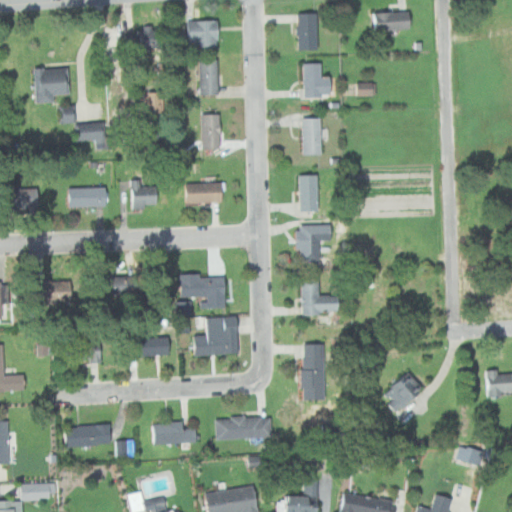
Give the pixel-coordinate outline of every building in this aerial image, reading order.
[(321,49),(320,12),(300,13),(300,50),(321,49)] [(403,12),(367,13),(368,30),(403,29),(403,12)] [(190,21),(191,46),(222,45),(221,20),(190,21)] [(136,28),(136,49),(162,48),(161,27),(136,28)] [(221,94),(221,61),(201,61),(201,94),(221,94)] [(324,76),(316,76),(316,61),(298,61),(299,95),(325,94),(324,76)] [(36,102),(56,102),(56,94),(71,94),(70,68),(36,69),(36,102)] [(107,75),(108,113),(130,112),(130,75),(107,75)] [(372,81),(351,81),(351,94),(373,94),(372,81)] [(166,113),(166,92),(144,92),(144,113),(166,113)] [(62,122),(77,123),(77,107),(62,107),(62,122)] [(198,148),(216,147),(215,112),(198,112),(198,148)] [(298,153),(317,153),(316,116),(297,117),(298,153)] [(78,140),(97,139),(98,148),(108,147),(107,122),(77,123),(78,140)] [(295,209),(313,209),(312,173),(294,173),(295,209)] [(127,208),(140,208),(140,203),(152,203),(151,181),(126,181),(127,208)] [(181,201),(215,202),(215,182),(181,181),(181,201)] [(64,206),(103,205),(103,186),(64,187),(64,206)] [(33,187),(0,188),(0,207),(33,207),(33,187)] [(296,260),(315,259),(314,239),(325,239),(325,223),(291,224),(292,249),(296,249),(296,260)] [(220,306),(219,276),(196,276),(196,272),(175,272),(175,297),(197,296),(197,307),(220,306)] [(86,275),(88,295),(112,293),(111,273),(86,275)] [(59,301),(59,278),(34,279),(34,302),(59,301)] [(298,313),(333,311),(333,293),(316,294),(315,278),(297,279),(298,313)] [(24,282),(28,304),(34,302),(31,280),(24,282)] [(190,314),(189,299),(171,300),(171,314),(190,314)] [(189,354),(233,353),(232,315),(201,316),(201,334),(189,334),(189,354)] [(163,336),(122,337),(123,355),(164,354),(163,336)] [(60,359),(95,360),(96,341),(60,340),(60,359)] [(299,359),(315,359),(315,343),(299,342),(299,359)] [(0,389),(19,389),(18,373),(1,374),(0,344),(0,389)] [(299,398),(318,399),(319,369),(296,368),(295,388),(299,388),(299,398)] [(384,402),(388,410),(403,401),(401,397),(417,387),(406,368),(385,381),(388,385),(380,390),(386,401),(384,402)] [(482,393),(511,391),(511,389),(511,379),(507,379),(507,372),(494,372),(493,368),(481,368),(482,393)] [(212,438),(267,436),(266,415),(211,417),(212,438)] [(179,428),(179,421),(147,423),(148,444),(192,443),(192,428),(179,428)] [(105,424),(60,425),(60,445),(106,444),(105,424)] [(112,439),(113,455),(132,455),(131,438),(112,439)] [(279,494),(278,511),(310,511),(311,495),(315,495),(316,479),(301,479),(300,495),(279,494)] [(18,481),(18,498),(52,499),(53,482),(18,481)] [(203,511),(244,511),(252,511),(248,484),(200,493),(203,511)] [(123,493),(127,511),(128,511),(144,509),(145,511),(175,511),(175,509),(162,511),(159,496),(140,500),(138,490),(123,493)] [(446,511),(450,498),(432,493),(428,508),(413,504),(411,511),(446,511)] [(335,511),(389,511),(391,499),(337,494),(335,511)] [(19,511),(19,499),(0,499),(0,511),(19,511)]
